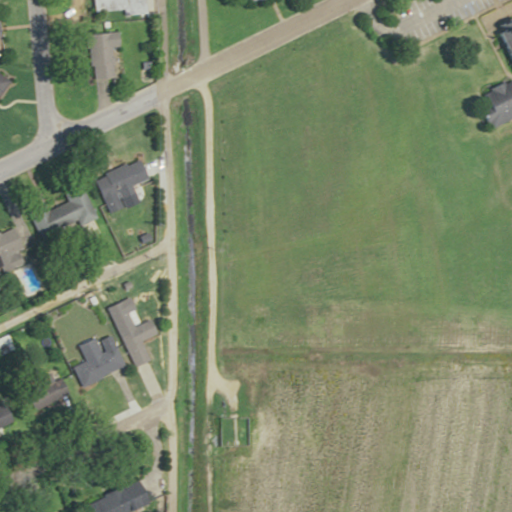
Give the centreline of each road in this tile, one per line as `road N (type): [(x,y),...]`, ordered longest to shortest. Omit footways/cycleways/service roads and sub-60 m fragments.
road 1 (residential): [(201,511),(205,231),(197,0)]
road 2 (residential): [(161,90),(166,511)]
road 3 (tertiary): [(345,0),(0,167)]
road 4 (residential): [(0,484),(165,404)]
road 5 (residential): [(29,0),(46,145)]
